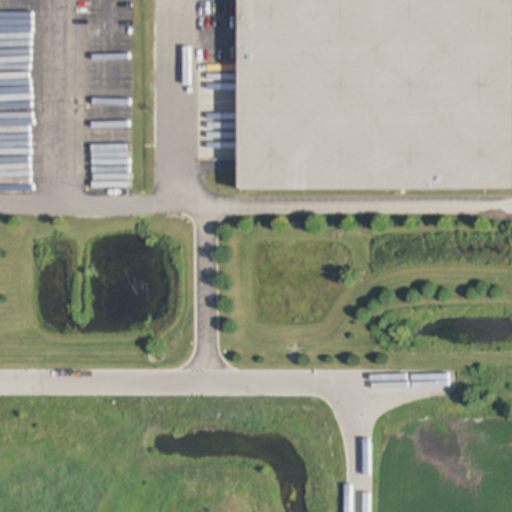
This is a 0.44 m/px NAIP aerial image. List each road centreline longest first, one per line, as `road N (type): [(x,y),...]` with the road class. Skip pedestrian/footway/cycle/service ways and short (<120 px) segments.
road 1 (residential): [(0,385),(440,384)]
road 2 (residential): [(360,385),(358,511)]
